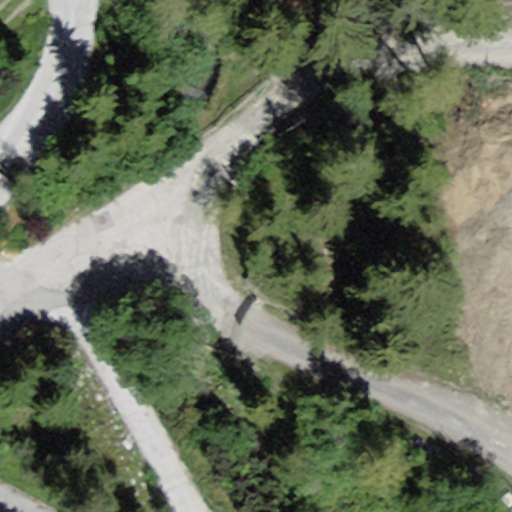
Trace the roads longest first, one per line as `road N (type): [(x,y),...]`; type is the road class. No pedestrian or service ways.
road 1 (track): [(511,437),(356,351),(195,286),(152,223),(175,178),(297,95),(395,57),(511,51)]
road 2 (residential): [(0,275),(152,223)]
